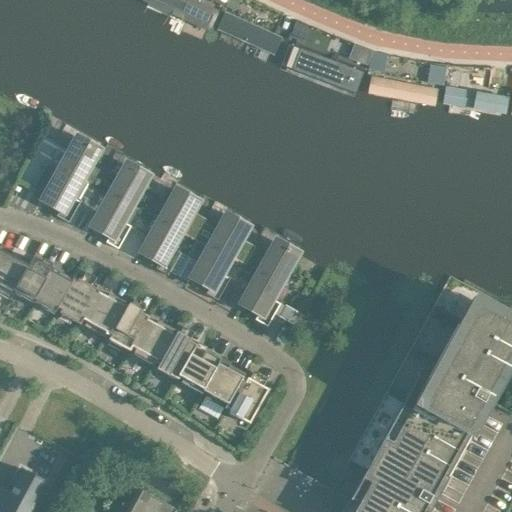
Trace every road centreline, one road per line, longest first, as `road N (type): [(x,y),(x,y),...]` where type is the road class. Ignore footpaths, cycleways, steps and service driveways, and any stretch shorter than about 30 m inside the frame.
road 1 (residential): [(236,484),(286,414),(296,390),(290,368),(151,281),(0,219)]
road 2 (residential): [(0,349),(133,416),(236,484)]
